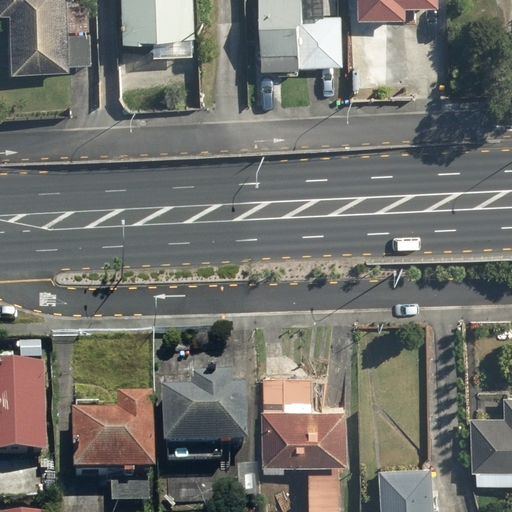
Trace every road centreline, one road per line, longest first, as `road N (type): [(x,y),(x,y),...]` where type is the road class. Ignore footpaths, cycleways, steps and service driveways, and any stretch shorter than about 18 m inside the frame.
road 1 (primary): [(511,194),(0,219)]
road 2 (unknown): [(464,312),(473,511)]
